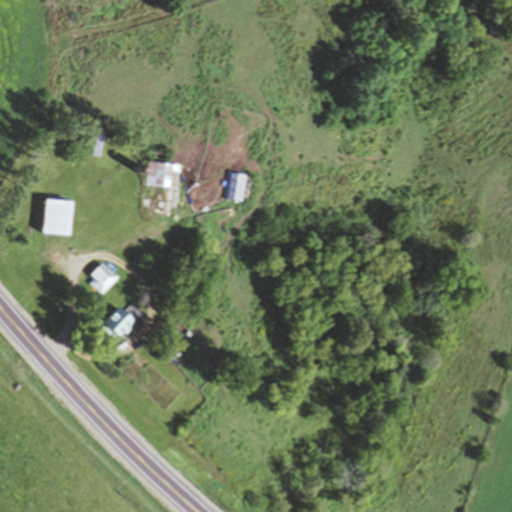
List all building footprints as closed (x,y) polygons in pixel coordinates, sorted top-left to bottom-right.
[(102,131),(78,128),(75,152),(99,155),(102,131)] [(146,159),(142,184),(174,188),(177,163),(146,159)] [(225,171),(221,197),(238,200),(242,173),(225,171)] [(67,234),(70,200),(43,197),(40,231),(67,234)] [(136,255),(131,262),(138,265),(142,258),(136,255)] [(101,261),(89,273),(93,278),(89,282),(100,294),(117,277),(101,261)] [(139,313),(130,305),(123,312),(116,306),(101,321),(104,324),(101,327),(113,339),(120,331),(123,334),(130,327),(128,324),(139,313)]
